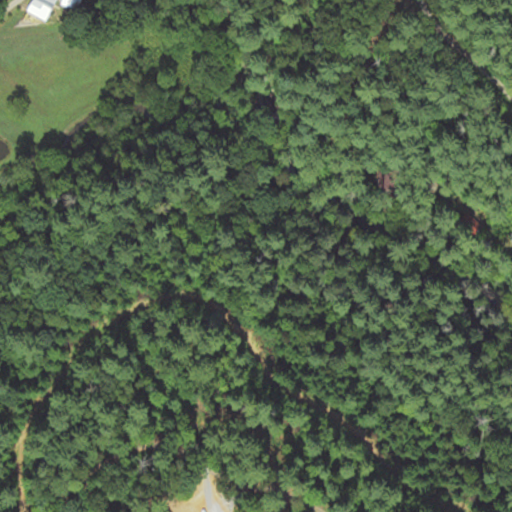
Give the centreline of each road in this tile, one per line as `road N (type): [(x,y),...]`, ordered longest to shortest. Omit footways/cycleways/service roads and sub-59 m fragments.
road 1 (track): [(40,511),(108,460),(147,445),(172,448),(321,511)]
road 2 (residential): [(417,0),(511,97)]
